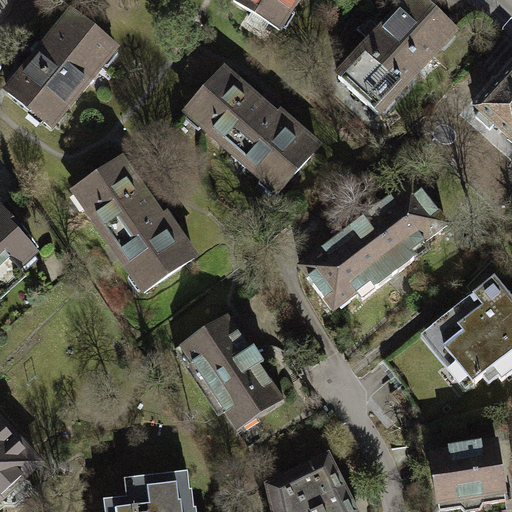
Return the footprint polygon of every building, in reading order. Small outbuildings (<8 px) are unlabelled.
[(235,0),(234,3),(280,31),(298,0),(235,0)] [(454,33),(417,0),(408,0),(337,79),(378,116),(454,33)] [(115,49),(69,12),(55,28),(58,31),(7,92),(51,128),(115,49)] [(511,70),(478,109),(480,111),(474,118),(489,130),(494,124),(511,140),(511,70)] [(275,118),(223,72),(185,114),(277,195),(318,149),(278,114),(275,118)] [(161,218),(122,161),(75,193),(144,293),(195,258),(165,215),(161,218)] [(426,199),(412,182),(300,270),(334,313),(369,286),(373,291),(415,259),(411,253),(446,226),(432,207),(435,205),(428,197),(426,199)] [(0,285),(35,252),(22,239),(26,235),(1,209),(0,209),(0,285)] [(511,372),(511,299),(494,277),(447,316),(453,323),(435,339),(473,385),(492,369),(501,381),(511,372)] [(250,350),(227,316),(174,350),(188,372),(194,368),(236,432),(284,401),(260,365),(263,363),(253,348),(250,350)] [(37,462),(0,424),(0,499),(4,504),(15,505),(28,492),(28,481),(23,476),(37,462)] [(505,501),(496,441),(451,448),(451,455),(431,458),(439,511),(460,508),(463,511),(468,511),(481,510),(485,504),(505,501)] [(355,511),(328,455),(267,486),(271,511),(355,511)] [(198,511),(198,507),(191,508),(187,474),(134,479),(136,498),(103,501),(104,511),(198,511)]
